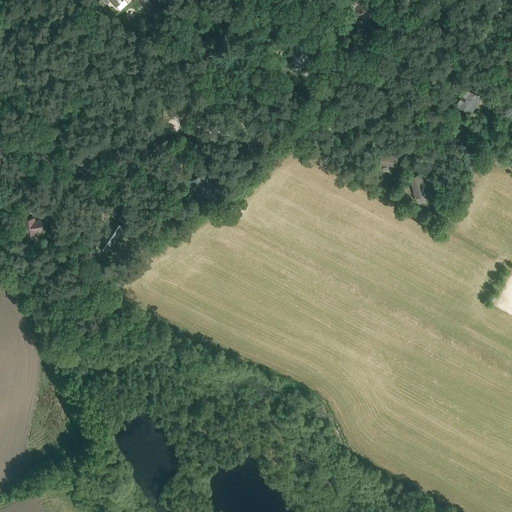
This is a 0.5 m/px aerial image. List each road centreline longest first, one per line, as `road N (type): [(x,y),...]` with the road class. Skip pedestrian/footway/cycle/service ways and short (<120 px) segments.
road 1 (track): [(511,20),(423,82),(361,106),(309,143),(176,131),(69,159),(0,133)]
road 2 (track): [(253,139),(213,76),(192,0)]
road 3 (track): [(446,0),(370,103)]
